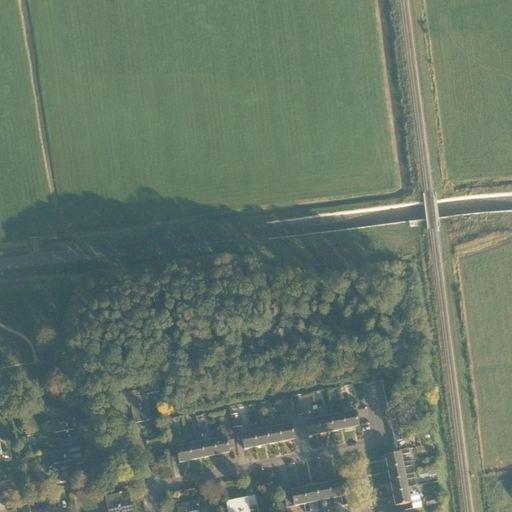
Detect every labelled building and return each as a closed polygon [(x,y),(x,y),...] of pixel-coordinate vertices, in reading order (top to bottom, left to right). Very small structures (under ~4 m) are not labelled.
[(157,385),(156,377),(147,379),(148,387),(157,385)] [(136,397),(135,391),(115,395),(118,407),(130,405),(134,424),(152,420),(146,395),(136,397)] [(304,415),(300,396),(293,397),(297,416),(304,415)] [(295,412),(292,399),(285,400),(288,414),(295,412)] [(352,412),(344,413),(342,414),(345,429),(358,427),(355,412),(357,412),(355,402),(350,403),(352,412)] [(333,431),(345,429),(342,414),(344,413),(342,404),(338,405),(340,414),(331,416),(330,416),(333,431)] [(57,433),(60,450),(61,451),(79,448),(79,447),(75,429),(79,429),(78,421),(88,420),(85,406),(84,406),(83,406),(68,409),(67,409),(69,418),(52,421),(55,433),(57,433)] [(249,412),(248,406),(229,409),(230,416),(232,428),(239,427),(236,414),(249,412)] [(327,417),(319,418),(317,418),(321,434),(333,431),(330,416),(331,416),(330,407),(325,408),(327,417)] [(308,436),(321,434),(317,418),(319,418),(318,409),(313,410),(315,419),(305,421),(308,436)] [(278,427),(281,442),(294,440),(291,425),(292,425),(291,415),(286,416),(288,425),(280,426),(278,427)] [(269,445),(281,442),(278,427),(280,426),(278,418),(274,419),(275,427),(268,429),(266,429),(269,445)] [(254,432),(257,447),(269,445),(266,429),(268,429),(266,420),(262,421),(263,430),(255,431),(254,432)] [(244,450),(257,447),(254,432),(255,431),(254,423),(249,424),(251,432),(241,434),(244,450)] [(223,438),(215,440),(213,440),(216,456),(229,453),(226,438),(227,438),(226,429),(221,430),(223,438)] [(204,458),(216,456),(213,440),(215,440),(213,431),(209,432),(211,441),(202,442),(201,443),(204,458)] [(198,443),(190,445),(188,445),(191,461),(204,458),(201,443),(202,442),(201,434),(196,435),(198,443)] [(188,445),(190,445),(188,436),(183,437),(185,446),(175,448),(179,463),(191,461),(188,445)] [(61,451),(60,450),(50,452),(53,465),(55,464),(59,483),(77,479),(74,461),(85,459),(83,446),(79,447),(79,448),(61,451)] [(402,466),(402,462),(400,455),(409,453),(408,448),(398,450),(399,453),(385,456),(387,469),(402,466)] [(387,469),(390,481),(405,478),(404,475),(402,467),(411,465),(410,461),(402,462),(402,466),(387,469)] [(390,481),(392,494),(407,491),(407,487),(405,480),(414,478),(413,473),(404,475),(405,478),(390,481)] [(340,481),(328,484),(331,499),(332,498),(341,497),(343,506),(347,505),(345,496),(343,496),(340,481)] [(334,507),(332,498),(331,499),(328,484),(316,486),(319,501),(320,501),(328,499),(330,508),(334,507)] [(319,501),(316,486),(303,488),(306,504),(308,503),(315,502),(317,511),(322,510),(320,501),(319,501)] [(407,491),(392,494),(394,506),(409,503),(407,492),(416,491),(415,486),(407,487),(407,491)] [(309,511),(308,503),(306,504),(303,488),(290,491),(290,492),(293,506),(303,504),(304,511),(309,511)] [(131,511),(128,492),(104,497),(107,511),(131,511)] [(435,504),(434,497),(424,499),(426,506),(435,504)] [(247,503),(246,498),(225,502),(227,511),(257,511),(257,508),(248,509),(247,503)] [(204,508),(203,500),(185,504),(186,511),(180,511),(201,511),(201,508),(204,508)]
